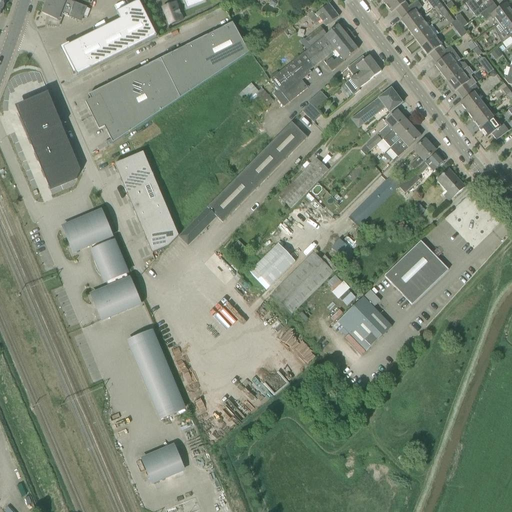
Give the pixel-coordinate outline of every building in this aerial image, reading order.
[(71,2),(70,0),(47,0),(45,6),(44,6),(44,7),(44,8),(44,9),(42,15),(48,17),(47,27),(48,26),(56,27),(57,24),(59,25),(63,15),(69,18),(69,17),(78,20),(81,14),(72,10),(74,3),(71,2)] [(395,10),(399,14),(408,7),(402,0),(388,0),(384,4),(391,13),(395,10)] [(428,0),(427,1),(433,10),(440,4),(437,0),(428,0)] [(476,10),(480,15),(494,4),(490,0),(471,0),(478,8),(476,10)] [(156,37),(139,2),(116,13),(120,20),(70,45),(69,43),(67,44),(68,47),(63,49),(74,71),(72,72),(73,74),(75,73),(76,76),(156,37)] [(498,9),(494,4),(480,15),(484,20),(490,16),(497,25),(511,13),(511,11),(506,3),(498,9)] [(169,5),(162,8),(169,25),(173,24),(182,20),(180,14),(174,17),(169,5)] [(326,27),(328,25),(338,17),(329,5),(310,19),(314,25),(321,20),(326,27)] [(421,19),(414,11),(412,12),(408,7),(399,14),(403,20),(401,21),(407,29),(421,19)] [(443,7),(438,10),(443,16),(447,13),(443,7)] [(451,18),(447,13),(443,16),(447,22),(451,18)] [(511,13),(497,25),(493,27),(501,44),(511,36),(511,13)] [(407,29),(414,38),(427,28),(421,19),(407,29)] [(196,42),(213,77),(248,54),(232,24),(196,42)] [(310,71),(335,51),(334,49),(348,38),(338,26),(327,35),(311,48),(271,80),(279,90),(274,95),(283,108),(308,88),(301,81),(311,73),(310,71)] [(327,35),(320,27),(305,40),(311,48),(327,35)] [(414,38),(420,47),(434,37),(427,28),(414,38)] [(466,34),(462,28),(456,32),(461,38),(466,34)] [(429,55),(433,59),(445,50),(441,46),(434,37),(420,47),(427,56),(429,55)] [(358,50),(348,38),(334,49),(335,51),(340,56),(334,61),(332,58),(325,64),(327,66),(331,72),(344,62),(344,61),(358,50)] [(178,51),(197,88),(213,77),(196,42),(178,51)] [(434,66),(441,75),(460,60),(450,47),(445,51),(445,50),(433,59),(436,64),(434,66)] [(473,51),(477,57),(481,54),(477,48),(473,51)] [(197,88),(178,51),(160,60),(180,99),(197,88)] [(347,68),(353,77),(360,72),(360,73),(373,63),(369,57),(365,60),(362,56),(347,68)] [(486,74),(492,71),(483,57),(477,60),(486,74)] [(180,99),(160,60),(142,69),(163,110),(180,99)] [(446,85),(461,73),(467,68),(464,64),(459,63),(458,62),(460,61),(460,60),(441,75),(448,83),(446,85)] [(360,72),(353,77),(345,84),(353,96),(359,91),(358,90),(380,72),(373,63),(360,73),(360,72)] [(133,96),(146,122),(163,110),(142,69),(124,78),(133,96)] [(456,91),(460,96),(475,85),(475,84),(470,78),(466,78),(465,78),(461,73),(446,85),(451,91),(453,90),(455,92),(456,91)] [(133,96),(124,78),(88,96),(92,104),(87,107),(92,117),(133,96)] [(475,85),(460,96),(464,100),(459,104),(466,113),(480,102),(473,93),(478,89),(475,85)] [(246,103),(256,94),(249,86),(239,95),(246,103)] [(502,90),(506,96),(510,93),(506,87),(502,90)] [(256,94),(246,103),(259,117),(269,108),(268,106),(274,102),(262,89),(256,94)] [(391,89),(354,117),(351,120),(358,129),(385,109),(389,114),(402,104),(391,89)] [(308,103),(309,105),(316,111),(327,100),(320,92),(308,103)] [(21,107),(19,112),(21,117),(19,118),(29,141),(50,190),(73,181),(77,179),(80,171),(80,170),(48,93),(25,103),(26,105),(21,107)] [(133,96),(92,117),(96,126),(102,123),(112,144),(146,122),(133,96)] [(466,113),(473,121),(487,111),(480,102),(466,113)] [(309,105),(302,112),(312,123),(320,115),(316,111),(309,105)] [(384,121),(388,126),(378,135),(382,140),(385,137),(405,119),(397,110),(389,117),(384,121)] [(473,121),(479,130),(493,119),(487,111),(473,121)] [(412,128),(405,119),(385,137),(382,140),(381,141),(377,146),(380,150),(386,144),(390,148),(392,146),(412,128)] [(500,128),(494,120),(493,119),(479,130),(486,139),(491,135),(496,141),(508,132),(503,125),(500,128)] [(284,130),(300,146),(307,138),(291,123),(284,130)] [(392,146),(390,148),(398,157),(413,143),(420,137),(412,128),(392,146)] [(223,224),(300,146),(284,130),(207,208),(216,218),(223,224)] [(377,146),(381,141),(377,136),(360,151),(365,156),(369,152),(377,146)] [(413,171),(425,160),(435,152),(434,151),(425,141),(424,141),(417,147),(414,151),(419,156),(408,166),(412,171),(413,171)] [(114,165),(120,180),(149,168),(143,153),(121,162),(114,165)] [(426,179),(432,172),(443,162),(436,153),(428,160),(426,162),(425,160),(413,171),(414,173),(400,185),(398,187),(405,194),(420,179),(418,177),(421,174),(426,179)] [(291,209),(328,171),(316,159),(279,197),(291,209)] [(126,195),(155,183),(149,168),(120,180),(126,195)] [(437,181),(446,191),(442,195),(448,202),(452,198),(464,188),(464,187),(449,171),(448,170),(437,181)] [(358,227),(398,187),(400,185),(391,176),(349,218),(358,227)] [(126,195),(133,210),(162,197),(155,183),(126,195)] [(139,225),(168,212),(162,197),(133,210),(139,225)] [(420,216),(425,211),(413,198),(408,204),(420,216)] [(444,218),(473,249),(495,229),(466,198),(444,218)] [(216,218),(207,208),(179,237),(188,246),(216,218)] [(91,252),(98,267),(105,283),(106,283),(108,288),(91,295),(101,320),(141,304),(130,279),(129,280),(127,274),(114,242),(113,242),(111,237),(111,236),(101,211),(63,228),(73,253),(90,245),(93,251),(91,252)] [(174,227),(168,212),(139,225),(145,239),(174,227)] [(168,247),(178,237),(174,227),(145,239),(152,254),(168,247)] [(340,242),(337,239),(328,247),(342,261),(357,247),(347,236),(340,242)] [(411,305),(448,271),(420,242),(384,277),(411,305)] [(277,244),(249,272),(267,290),(295,262),(277,244)] [(291,316),(334,273),(314,253),(271,295),(291,316)] [(343,282),(331,293),(338,300),(340,299),(342,301),(351,293),(348,291),(350,289),(343,282)] [(356,305),(338,322),(344,328),(346,331),(349,334),(355,340),(366,352),(384,334),(391,327),(373,308),(380,302),(370,291),(363,298),(356,305)] [(334,322),(342,315),(338,311),(330,318),(334,322)] [(186,410),(152,330),(126,341),(159,421),(186,410)] [(169,445),(135,458),(146,485),(180,472),(169,445)]
